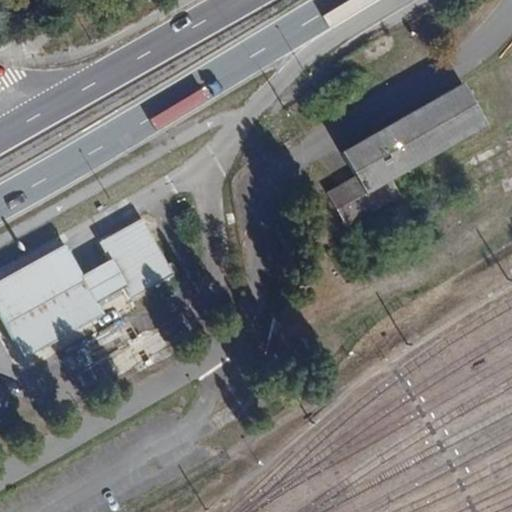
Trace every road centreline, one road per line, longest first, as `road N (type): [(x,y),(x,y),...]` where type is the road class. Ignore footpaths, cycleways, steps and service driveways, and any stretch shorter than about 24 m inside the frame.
road 1 (primary): [(0,201),(346,0)]
road 2 (primary): [(232,0),(47,105)]
road 3 (primary): [(245,112),(308,50),(391,0)]
